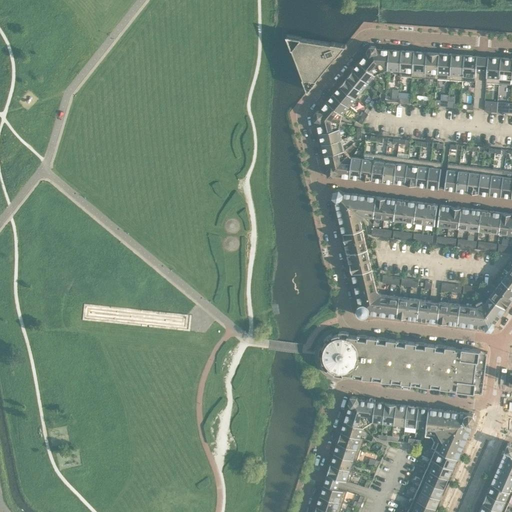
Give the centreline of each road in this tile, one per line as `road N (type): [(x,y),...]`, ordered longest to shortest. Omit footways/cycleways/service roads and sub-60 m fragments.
road 1 (residential): [(511,42),(365,36),(300,114),(319,183)]
road 2 (residential): [(319,183),(347,316),(504,340)]
road 3 (residential): [(492,401),(342,388),(299,511)]
road 4 (residential): [(511,206),(319,183)]
